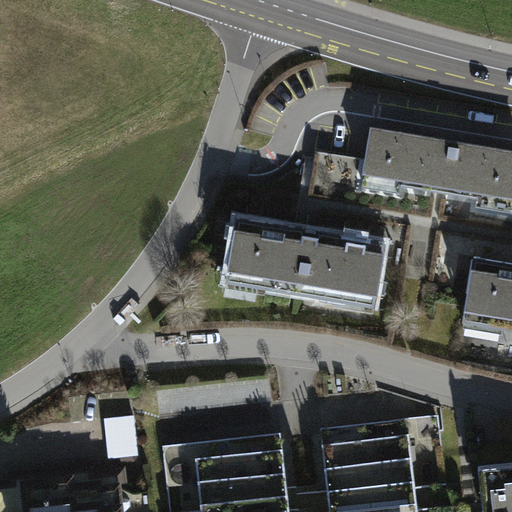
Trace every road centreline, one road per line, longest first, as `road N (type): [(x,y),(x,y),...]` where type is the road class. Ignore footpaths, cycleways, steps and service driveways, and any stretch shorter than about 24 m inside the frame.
road 1 (residential): [(511,399),(374,360),(279,345),(119,353),(85,342)]
road 2 (residential): [(263,7),(217,154),(192,206),(85,342)]
road 3 (primary): [(263,7),(511,76)]
